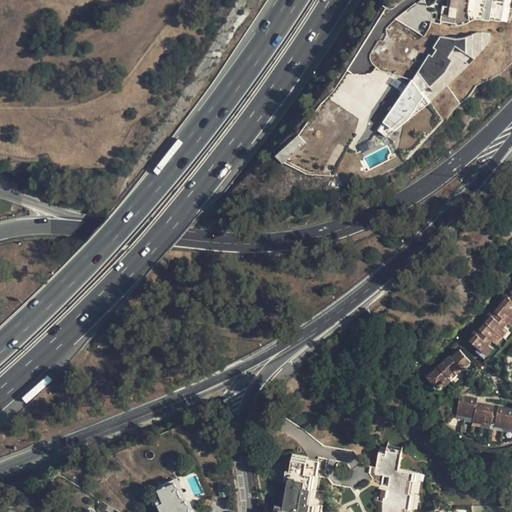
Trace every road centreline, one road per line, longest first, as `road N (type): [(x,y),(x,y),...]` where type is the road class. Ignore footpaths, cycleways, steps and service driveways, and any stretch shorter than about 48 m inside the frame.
road 1 (motorway): [(0,392),(108,291),(177,212),(332,0)]
road 2 (secondary): [(511,114),(422,189),(309,237),(238,243),(94,229)]
road 3 (motorway): [(291,0),(122,224),(0,346)]
road 4 (motorway): [(0,468),(315,328)]
road 5 (secondary): [(315,328),(421,244),(511,138)]
road 6 (tertiary): [(251,511),(247,402),(264,371),(315,328)]
